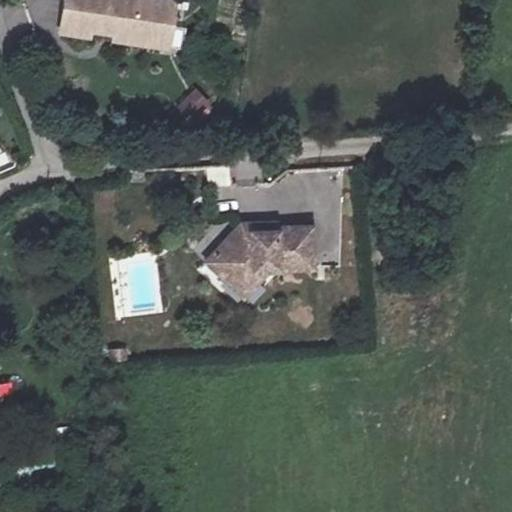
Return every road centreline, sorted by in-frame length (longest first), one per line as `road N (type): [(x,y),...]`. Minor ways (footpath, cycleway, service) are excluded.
road 1 (unclassified): [(511,129),(44,170)]
road 2 (unclassified): [(44,170),(0,17)]
